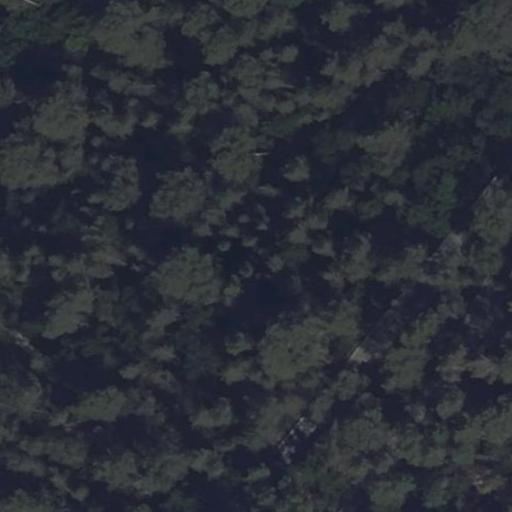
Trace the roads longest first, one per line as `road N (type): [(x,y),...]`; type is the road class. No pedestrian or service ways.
road 1 (tertiary): [(244,511),(511,171)]
road 2 (tertiary): [(511,268),(401,457),(353,511)]
